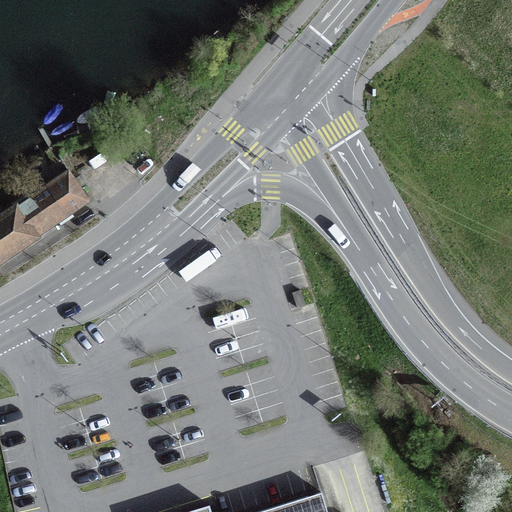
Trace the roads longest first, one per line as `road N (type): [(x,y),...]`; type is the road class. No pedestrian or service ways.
road 1 (secondary): [(511,372),(467,337),(335,130),(293,91)]
road 2 (secondary): [(90,272),(141,258),(235,197),(270,188),(309,203),(367,264)]
road 3 (primary): [(90,272),(164,217),(278,108)]
road 4 (secondary): [(367,264),(424,344),(511,413)]
road 5 (secondary): [(278,108),(367,264)]
